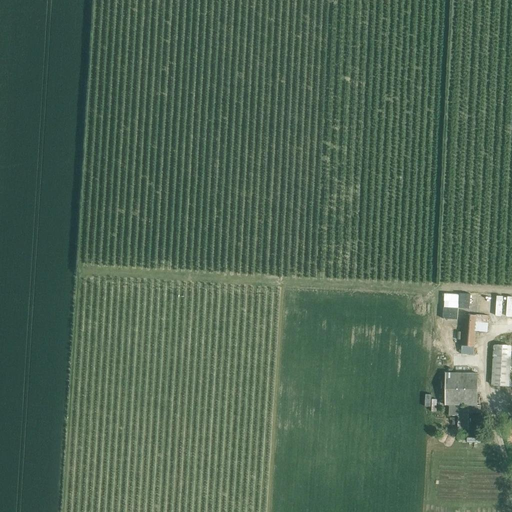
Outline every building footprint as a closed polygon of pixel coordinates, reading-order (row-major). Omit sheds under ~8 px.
[(489,299),(490,290),(476,290),(476,298),(489,299)] [(464,301),(461,308),(466,310),(469,304),(464,301)] [(461,346),(474,347),(476,315),(463,314),(461,346)] [(491,385),(509,386),(511,345),(493,344),(491,385)] [(480,413),(480,405),(477,405),(477,374),(445,373),(444,405),(468,406),(468,407),(449,407),(448,416),(458,416),(457,430),(468,430),(468,413),(480,413)]
